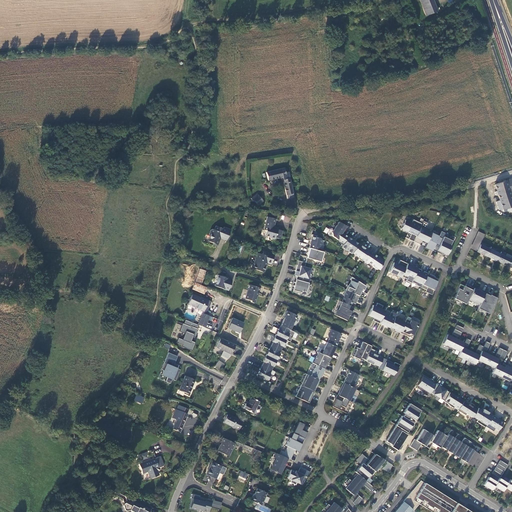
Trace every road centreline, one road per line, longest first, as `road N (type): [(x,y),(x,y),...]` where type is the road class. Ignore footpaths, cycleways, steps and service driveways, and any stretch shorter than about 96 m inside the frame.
road 1 (track): [(67,427),(140,349),(172,236),(174,159)]
road 2 (residential): [(511,334),(499,287),(402,249),(390,254),(352,333)]
road 3 (track): [(350,0),(254,20),(205,21),(175,40)]
road 4 (residential): [(236,375),(307,211)]
road 5 (track): [(175,40),(0,53)]
